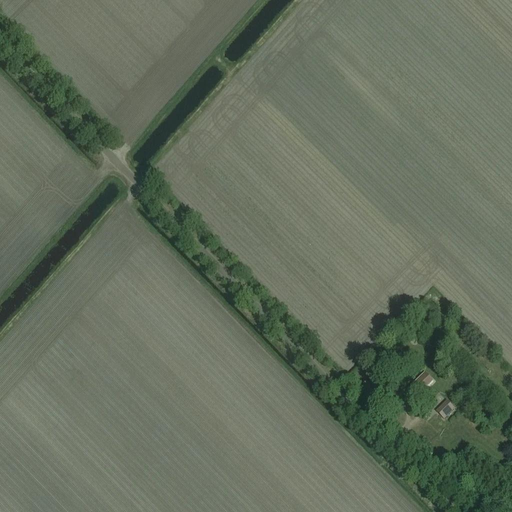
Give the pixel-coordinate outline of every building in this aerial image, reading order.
[(462,353),(466,349),(460,342),(456,346),(462,353)] [(426,390),(435,381),(426,372),(418,380),(426,390)] [(376,408),(388,396),(372,380),(362,389),(364,392),(362,393),(376,408)] [(419,381),(412,385),(418,394),(425,391),(419,381)] [(444,402),(432,414),(440,423),(453,411),(444,402)]
